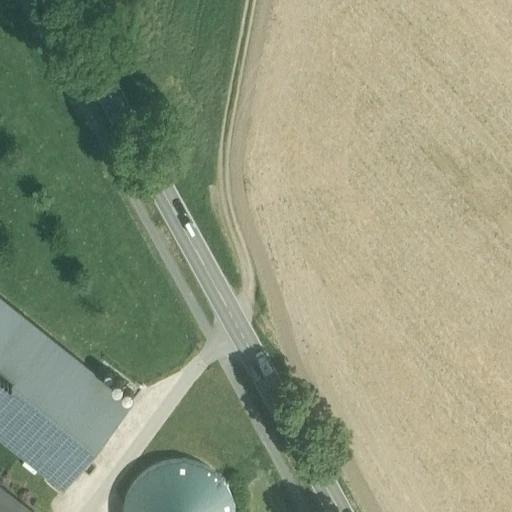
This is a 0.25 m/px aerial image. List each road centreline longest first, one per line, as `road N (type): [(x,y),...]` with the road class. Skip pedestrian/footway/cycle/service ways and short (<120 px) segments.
road 1 (secondary): [(59,0),(342,511)]
road 2 (track): [(249,0),(222,146),(247,282),(235,318)]
